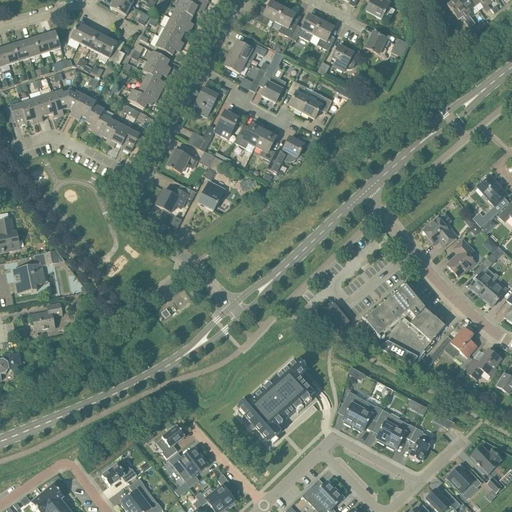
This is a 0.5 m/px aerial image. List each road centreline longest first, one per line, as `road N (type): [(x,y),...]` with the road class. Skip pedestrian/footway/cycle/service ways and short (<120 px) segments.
road 1 (tertiary): [(0,444),(173,362),(237,313)]
road 2 (residential): [(511,344),(459,305),(367,196)]
road 3 (tertiary): [(367,196),(511,67)]
road 4 (residential): [(237,313),(182,254),(135,223),(129,203),(140,181)]
road 5 (tertiary): [(237,313),(367,196)]
road 6 (residential): [(0,507),(58,469),(75,471),(106,511)]
road 7 (residential): [(140,181),(197,70)]
road 8 (residential): [(140,181),(52,135),(30,141)]
